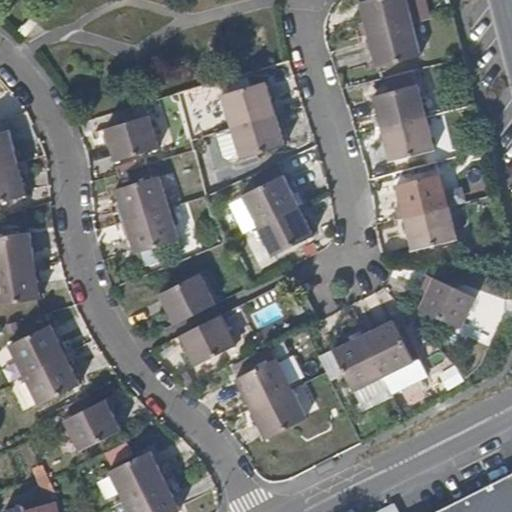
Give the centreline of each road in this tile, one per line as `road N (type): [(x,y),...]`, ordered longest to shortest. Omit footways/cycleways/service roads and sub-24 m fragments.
road 1 (residential): [(250,511),(189,419),(106,330),(71,222),(57,129),(0,55)]
road 2 (residential): [(304,0),(360,252),(323,283)]
road 3 (residential): [(292,511),(511,408)]
